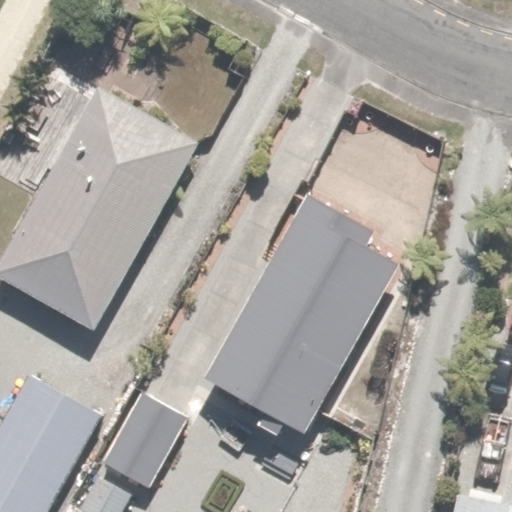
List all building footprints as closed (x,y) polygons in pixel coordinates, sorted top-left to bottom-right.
[(201,151),(105,94),(0,271),(0,312),(24,327),(43,296),(96,328),(201,151)] [(380,246),(389,229),(316,188),(211,380),(314,437),(410,262),(380,246)] [(55,511),(109,418),(34,375),(0,434),(0,510),(3,511),(55,511)] [(133,511),(185,419),(143,397),(80,511),(133,511)] [(511,511),(511,501),(505,501),(511,475),(468,466),(458,511),(511,511)]
